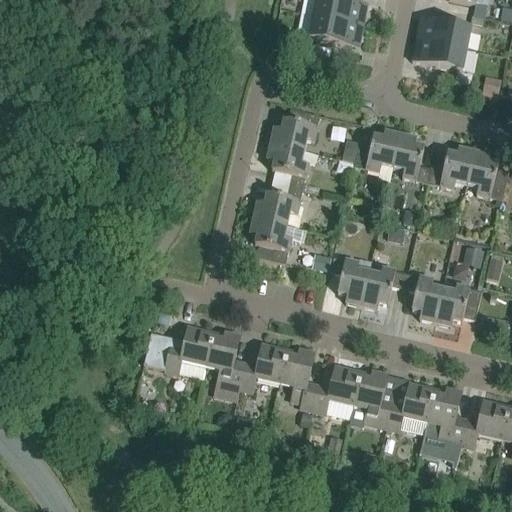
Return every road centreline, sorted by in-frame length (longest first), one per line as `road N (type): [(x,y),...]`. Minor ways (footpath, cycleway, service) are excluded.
road 1 (residential): [(212,300),(262,82),(380,106)]
road 2 (residential): [(511,370),(212,300)]
road 3 (residential): [(380,106),(511,135)]
